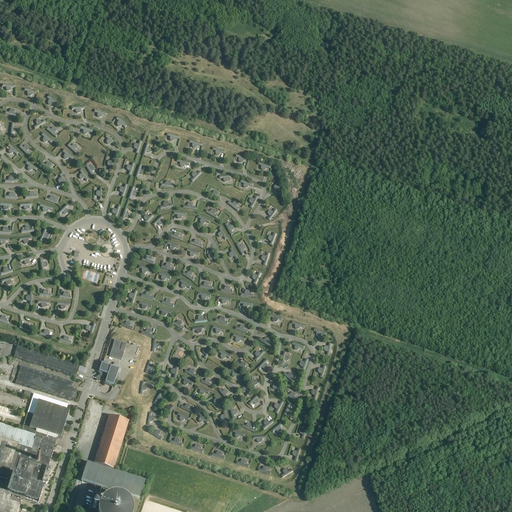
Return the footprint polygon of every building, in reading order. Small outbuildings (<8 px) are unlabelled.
[(36,95),(37,93),(25,89),(24,91),(28,92),(27,93),(27,95),(28,96),(30,97),(31,96),(32,95),(33,94),(36,95)] [(58,105),(49,96),(47,98),(50,100),(49,101),(48,103),(48,104),(49,106),(51,106),(53,105),(53,104),(56,106),(58,105)] [(15,114),(15,113),(15,111),(14,110),(12,110),(10,110),(9,112),(9,113),(6,112),(5,115),(18,118),(18,115),(15,114)] [(106,116),(107,114),(95,110),(94,113),(98,114),(97,115),(97,116),(98,118),(100,118),(102,118),(103,117),(103,115),(106,116)] [(127,127),(118,117),(116,119),(118,122),(118,123),(117,124),(117,126),(119,127),(120,127),(122,127),(123,126),(125,128),(127,127)] [(42,123),(41,122),(40,121),(38,120),(37,121),(36,123),(36,124),(37,126),(34,128),(35,130),(46,123),(45,121),(42,123)] [(105,124),(111,131),(115,127),(109,121),(105,124)] [(92,133),(93,131),(81,127),(80,129),(83,130),(83,131),(83,133),(84,135),(86,135),(87,135),(88,133),(89,132),(92,133)] [(51,130),(48,128),(46,130),(56,138),(58,136),(55,134),(56,133),(56,132),(56,130),(55,128),(53,128),(52,129),(51,130)] [(53,142),(43,133),(41,135),(44,138),(43,139),(43,140),(43,142),(45,143),(46,143),(48,142),(48,141),(51,144),(53,142)] [(179,140),(180,137),(167,134),(167,136),(170,137),(170,138),(170,140),(171,141),(173,142),(174,141),(175,140),(175,139),(179,140)] [(117,144),(107,135),(105,137),(108,140),(107,140),(107,142),(107,144),(108,145),(110,145),(111,144),(112,143),(115,146),(117,144)] [(102,148),(105,150),(107,147),(99,140),(97,141),(96,140),(94,142),(101,149),(102,148)] [(138,154),(142,142),(139,141),(138,145),(137,145),(136,145),(134,145),(134,147),(134,149),(136,150),(137,150),(136,154),(138,154)] [(202,147),(202,145),(190,141),(189,143),(193,144),(193,145),(193,147),(193,148),(195,149),(197,148),(198,147),(198,146),(202,147)] [(72,147),(69,144),(67,146),(77,155),(79,153),(76,151),(77,150),(77,148),(77,147),(76,145),(74,145),(73,146),(72,147)] [(149,153),(151,153),(151,151),(151,149),(149,148),(148,148),(149,144),(147,144),(143,156),(145,157),(147,153),(148,153),(149,153)] [(19,154),(10,145),(8,146),(10,149),(10,150),(9,151),(9,153),(10,154),(12,155),(13,154),(14,153),(17,156),(19,154)] [(24,148),(21,145),(19,147),(28,156),(30,154),(27,152),(28,151),(29,150),(29,148),(27,147),(26,147),(24,147),(24,148)] [(225,154),(226,152),(213,148),(213,150),(216,152),(216,153),(216,154),(217,156),(219,156),(220,156),(221,154),(221,153),(225,154)] [(74,159),(64,150),(62,152),(65,154),(64,156),(64,157),(64,159),(65,160),(67,160),(69,159),(69,158),(72,161),(74,159)] [(248,161),(249,159),(236,155),(236,158),(239,159),(239,160),(239,161),(240,163),(242,164),(243,163),(244,161),(244,160),(248,161)] [(112,171),(116,159),(113,158),(112,162),(111,162),(109,162),(108,163),(107,164),(108,166),(109,167),(110,167),(109,171),(112,171)] [(189,166),(190,164),(178,160),(177,162),(180,163),(180,164),(180,166),(181,167),(183,168),(184,168),(185,166),(186,165),(189,166)] [(38,169),(27,162),(26,164),(29,166),(28,167),(28,169),(28,170),(30,171),(31,171),(32,170),(33,169),(36,172),(38,169)] [(51,166),(51,164),(49,163),(48,163),(46,164),(46,165),(42,163),(41,166),(52,173),(53,171),(50,168),(51,167),(51,166)] [(131,176),(135,164),(133,163),(131,166),(130,166),(129,166),(127,167),(127,169),(127,170),(129,171),(130,172),(129,175),(131,176)] [(270,169),(271,167),(259,163),(258,165),(262,166),(261,167),(261,169),(262,171),(264,171),(265,171),(266,169),(267,168),(270,169)] [(90,168),(88,165),(85,166),(92,177),(95,175),(93,172),(94,172),(95,171),(95,169),(94,167),(92,167),(90,167),(90,168)] [(142,175),(143,175),(144,172),(143,171),(142,170),(141,170),(142,166),(140,165),(136,178),(138,178),(139,175),(140,175),(142,175)] [(89,181),(82,170),(80,171),(82,174),(81,175),(80,176),(79,178),(81,180),(82,180),(84,180),(85,179),(87,182),(89,181)] [(74,185),(79,183),(75,172),(72,174),(73,177),(71,178),(74,185)] [(193,183),(202,174),(200,172),(198,174),(197,174),(196,173),(194,173),(192,174),(192,176),(193,177),(194,178),(191,181),(193,183)] [(67,186),(62,174),(59,175),(61,178),(60,179),(59,180),(58,182),(59,184),(61,184),(62,184),(63,184),(65,187),(67,186)] [(253,187),(254,184),(241,180),(241,183),(244,184),(244,185),(244,187),(245,188),(246,189),(248,188),(249,187),(249,186),(253,187)] [(124,198),(128,186),(125,185),(124,188),(123,188),(122,188),(120,189),(119,191),(120,192),(121,193),(122,193),(121,197),(124,198)] [(135,197),(136,196),(137,194),(136,193),(135,192),(134,191),(135,188),(132,187),(128,199),(131,200),(132,197),(133,197),(135,197)] [(218,196),(218,194),(218,193),(216,192),(214,192),(213,193),(213,195),(209,193),(208,195),(220,200),(221,198),(218,197),(218,196)] [(55,200),(55,199),(54,197),(52,197),(51,197),(50,198),(49,200),(46,198),(45,201),(57,205),(58,202),(55,201),(55,200)] [(252,209),(259,198),(256,197),(255,200),(254,199),(252,199),(250,199),(249,201),(250,203),(251,204),(252,205),(250,208),(252,209)] [(233,204),(230,202),(228,204),(238,212),(240,210),(237,208),(238,207),(238,205),(238,204),(236,202),(235,202),(233,203),(233,204)] [(52,211),(53,209),(40,205),(40,207),(43,208),(43,209),(43,211),(43,212),(45,213),(47,212),(48,211),(48,210),(52,211)] [(66,215),(68,213),(68,211),(67,210),(66,209),(69,207),(67,205),(58,214),(60,216),(62,213),(63,214),(65,215),(66,215)] [(116,219),(120,207),(118,207),(117,210),(116,210),(114,210),(113,210),(112,212),(113,214),(114,215),(115,215),(114,219),(116,219)] [(127,219),(129,218),(129,216),(129,214),(127,214),(126,213),(128,210),(125,209),(121,221),(124,222),(125,218),(126,219),(127,219)] [(270,221),(278,211),(276,209),(273,212),(271,211),(269,211),(268,213),(268,215),(269,216),(270,217),(268,220),(270,221)] [(216,214),(216,212),(215,211),(214,210),(212,210),(211,212),(210,213),(207,211),(206,213),(217,219),(218,217),(215,215),(216,214)] [(145,226),(154,217),(152,215),(150,217),(149,217),(148,216),(146,216),(145,218),(145,219),(145,220),(146,221),(143,224),(145,226)] [(163,224),(163,223),(162,221),(162,220),(164,218),(162,216),(153,225),(155,227),(158,224),(158,225),(160,226),(162,226),(163,224)] [(209,224),(210,221),(199,216),(198,218),(201,220),(201,221),(200,222),(201,224),(203,225),(204,225),(206,223),(206,222),(209,224)] [(229,227),(228,224),(225,225),(231,236),(234,235),(232,232),(233,231),(234,230),(234,228),(234,227),(232,226),(230,226),(229,227)] [(227,239),(221,228),(219,229),(221,233),(220,233),(219,234),(218,236),(219,238),(221,238),(222,238),(223,237),(225,241),(227,239)] [(46,239),(48,239),(48,237),(48,235),(47,234),(46,234),(47,230),(45,229),(40,241),(42,242),(43,239),(44,239),(46,239)] [(180,237),(180,235),(179,234),(177,233),(175,234),(174,235),(174,236),(170,235),(170,237),(182,242),(183,239),(179,238),(180,237)] [(272,247),(277,234),(274,233),(273,237),(272,237),(270,236),(269,237),(268,239),(269,241),(270,242),(271,242),(270,246),(272,247)] [(200,244),(200,242),(199,241),(197,240),(195,241),(194,242),(194,243),(191,242),(190,244),(202,249),(203,246),(199,245),(200,244)] [(179,249),(180,247),(168,242),(167,244),(171,246),(170,247),(170,248),(171,250),(173,251),(174,250),(175,249),(176,248),(179,249)] [(241,247),(239,244),(236,245),(243,256),(245,255),(243,252),(244,251),(245,250),(246,248),(245,246),(243,246),(241,246),(241,247)] [(239,259),(232,248),(230,249),(232,253),(231,253),(230,254),(229,256),(230,258),(232,258),(233,258),(234,257),(236,261),(239,259)] [(199,256),(200,253),(188,249),(187,252),(190,253),(190,254),(190,255),(191,257),(193,258),(194,257),(195,256),(196,255),(199,256)] [(217,261),(212,249),(209,251),(211,254),(210,255),(209,256),(209,257),(209,259),(211,260),(212,259),(214,259),(215,262),(217,261)] [(224,264),(229,262),(225,250),(222,251),(223,255),(221,255),(224,264)] [(266,266),(270,254),(268,253),(266,257),(265,257),(264,256),(262,257),(262,259),(262,261),(264,262),(265,262),(264,265),(266,266)] [(152,261),(152,259),(151,258),(149,257),(147,258),(146,259),(146,260),(143,259),(142,261),(154,266),(155,263),(151,262),(152,261)] [(171,268),(171,266),(171,265),(169,264),(167,265),(166,266),(166,267),(162,266),(161,268),(173,273),(174,270),(171,269),(171,268)] [(151,273),(152,270),(140,266),(139,268),(143,270),(142,271),(142,272),(143,274),(145,274),(146,274),(147,273),(148,272),(151,273)] [(9,271),(8,270),(8,269),(6,268),(4,269),(3,270),(3,271),(4,273),(0,274),(1,276),(13,272),(12,270),(9,271)] [(170,280),(171,277),(159,273),(158,275),(162,277),(162,278),(162,279),(162,281),(164,281),(166,281),(167,280),(167,279),(170,280)] [(193,275),(192,274),(190,273),(189,273),(187,274),(187,275),(184,273),(182,275),(193,282),(194,280),(191,278),(192,277),(193,275)] [(256,286),(262,274),(259,273),(258,276),(257,276),(255,275),(253,276),(253,278),(253,279),(254,280),(255,281),(253,284),(256,286)] [(11,283),(11,282),(11,281),(15,280),(14,277),(1,281),(2,284),(6,283),(6,284),(7,285),(8,286),(10,285),(11,283)] [(190,289),(192,287),(181,280),(179,282),(183,284),(182,285),(182,286),(182,288),(184,289),(185,289),(186,288),(187,287),(190,289)] [(134,304),(137,292),(135,291),(134,295),(133,294),(131,294),(130,295),(129,297),(130,298),(131,299),(132,300),(131,303),(134,304)] [(151,296),(151,294),(150,293),(148,292),(147,293),(146,294),(146,295),(142,294),(141,297),(154,301),(155,298),(151,297),(151,296)] [(171,303),(171,302),(171,300),(169,300),(167,300),(166,301),(166,303),(162,301),(161,304),(174,308),(174,306),(171,304),(171,303)] [(151,308),(152,306),(140,302),(139,304),(143,305),(142,307),(142,308),(143,310),(145,310),(146,309),(148,308),(148,307),(151,308)] [(171,315),(172,312),(160,309),(159,311),(163,312),(162,314),(162,315),(163,317),(165,317),(166,316),(167,315),(168,314),(171,315)] [(282,321),(283,319),(271,315),(270,317),(274,318),(273,319),(273,321),(274,322),(276,323),(277,323),(278,321),(279,320),(282,321)] [(5,320),(5,318),(4,317),(3,316),(1,317),(0,318),(0,322),(8,325),(8,322),(5,321),(5,320)] [(225,321),(225,319),(224,318),(222,317),(221,318),(220,319),(220,321),(216,319),(215,322),(228,326),(229,323),(225,322),(225,321)] [(182,324),(182,323),(180,321),(178,322),(177,323),(176,324),(173,322),(172,324),(183,331),(184,329),(181,327),(182,326),(182,324)] [(131,326),(131,324),(130,323),(128,322),(127,322),(126,324),(125,325),(122,324),(121,326),(133,331),(134,328),(131,327),(131,326)] [(304,328),(305,326),(293,322),(292,324),(295,325),(295,326),(295,328),(296,329),(298,330),(299,330),(300,328),(301,327),(304,328)] [(29,328),(29,326),(28,324),(26,324),(25,324),(24,326),(23,327),(20,326),(19,328),(31,332),(32,330),(28,329),(29,328)] [(88,336),(91,337),(96,325),(93,324),(92,327),(89,326),(87,326),(86,327),(85,329),(86,330),(87,331),(90,332),(88,336)] [(225,333),(226,330),(213,326),(213,329),(216,330),(216,331),(216,332),(217,334),(219,335),(220,334),(221,333),(222,332),(225,333)] [(245,329),(245,328),(245,326),(243,326),(241,326),(240,328),(240,329),(236,327),(235,330),(247,334),(248,332),(245,331),(245,329)] [(326,336),(327,334),(315,329),(314,331),(317,333),(317,334),(317,335),(317,337),(319,338),(321,337),(322,336),(322,335),(326,336)] [(49,334),(49,332),(48,331),(46,330),(44,331),(43,332),(43,333),(39,332),(39,335),(51,339),(52,336),(48,335),(49,334)] [(151,334),(151,332),(151,331),(149,330),(147,330),(146,332),(146,333),(142,331),(141,334),(153,339),(154,336),(151,335),(151,334)] [(245,342),(246,339),(234,334),(233,337),(236,338),(236,339),(236,341),(236,343),(238,343),(240,343),(241,341),(241,340),(245,342)] [(68,341),(69,340),(68,338),(68,337),(66,336),(64,337),(64,338),(63,340),(60,338),(59,341),(71,345),(72,342),(68,341)] [(264,341),(261,338),(260,341),(270,348),(272,346),(269,344),(269,343),(270,342),(270,340),(268,339),(266,339),(265,340),(264,341)] [(109,357),(121,360),(126,344),(114,340),(109,357)] [(304,350),(305,347),(293,343),(292,345),(295,346),(295,347),(295,349),(296,351),(298,351),(299,351),(300,349),(301,348),(304,350)] [(75,377),(78,366),(17,346),(13,358),(75,377)] [(206,360),(212,348),(210,347),(208,350),(207,350),(206,349),(204,350),(203,352),(204,353),(205,355),(206,355),(204,359),(206,360)] [(230,359),(231,357),(220,351),(219,353),(222,355),(221,356),(221,357),(221,359),(223,360),(225,360),(226,359),(226,357),(230,359)] [(248,359),(255,354),(252,351),(246,355),(248,359)] [(257,362),(265,353),(263,351),(261,354),(260,353),(259,352),(257,353),(256,354),(256,356),(256,357),(257,358),(255,361),(257,362)] [(304,372),(309,360),(306,359),(305,363),(304,362),(302,362),(301,363),(300,365),(301,367),(302,367),(303,368),(301,371),(304,372)] [(266,369),(267,368),(267,366),(267,365),(266,364),(269,362),(266,360),(258,369),(260,371),(262,368),(263,369),(264,370),(266,369)] [(152,371),(153,370),(154,368),(153,366),(152,366),(151,365),(152,362),(149,361),(145,373),(148,374),(149,370),(150,371),(152,371)] [(104,384),(113,387),(119,368),(100,362),(97,371),(99,375),(97,377),(96,378),(95,379),(96,381),(98,382),(99,381),(102,380),(104,384)] [(246,365),(246,364),(244,363),(243,363),(241,364),(241,365),(238,363),(236,365),(247,373),(248,370),(245,368),(246,367),(246,365)] [(323,379),(326,366),(324,366),(323,369),(322,369),(320,369),(319,370),(318,372),(319,373),(320,374),(321,374),(320,378),(323,379)] [(77,391),(71,389),(73,383),(20,367),(18,372),(15,384),(73,402),(77,391)] [(241,378),(242,375),(231,369),(230,371),(233,373),(233,374),(232,375),(233,377),(234,378),(236,378),(237,377),(238,376),(241,378)] [(195,372),(195,371),(193,370),(191,370),(190,371),(189,372),(186,370),(185,373),(196,379),(197,376),(194,375),(195,374),(195,372)] [(279,370),(275,377),(278,379),(279,378),(283,380),(285,377),(282,375),(284,372),(279,370)] [(288,375),(285,373),(284,375),(294,383),(295,381),(292,379),(293,378),(294,376),(293,375),(292,374),(290,374),(289,375),(288,375)] [(193,386),(194,384),(183,377),(181,379),(185,381),(184,382),(184,383),(184,385),(186,386),(187,386),(189,385),(189,384),(193,386)] [(211,383),(211,382),(210,380),(208,379),(206,380),(206,381),(205,382),(202,380),(200,383),(212,388),(213,386),(210,384),(211,383)] [(209,394),(210,392),(198,387),(197,390),(200,391),(200,392),(200,394),(201,395),(203,396),(204,395),(205,394),(206,393),(209,394)] [(316,401),(320,388),(317,387),(316,391),(315,391),(313,391),(312,391),(311,393),(312,395),(313,396),(315,396),(313,400),(316,401)] [(223,392),(220,389),(218,391),(227,401),(229,399),(226,396),(227,395),(228,394),(228,392),(227,391),(225,390),(224,391),(223,392)] [(162,402),(163,401),(163,399),(162,398),(161,397),(163,394),(160,393),(154,404),(156,405),(158,402),(159,402),(161,403),(162,402)] [(296,397),(296,395),(295,394),(293,393),(292,393),(291,394),(290,395),(287,394),(286,396),(297,402),(298,399),(295,398),(296,397)] [(224,405),(216,395),(214,397),(216,399),(215,400),(214,402),(214,403),(215,405),(217,405),(218,404),(219,404),(222,407),(224,405)] [(257,405),(259,403),(259,402),(258,400),(257,399),(260,397),(258,395),(249,404),(251,406),(253,403),(254,404),(256,405),(257,405)] [(53,449),(54,446),(57,439),(62,440),(65,432),(67,432),(71,417),(68,416),(70,411),(38,400),(32,419),(26,417),(22,430),(0,423),(0,511),(16,511),(19,505),(20,505),(22,498),(38,503),(43,487),(44,483),(47,484),(51,470),(47,468),(48,466),(50,460),(53,449)] [(278,415),(284,403),(281,402),(280,405),(279,405),(277,404),(276,405),(275,407),(275,408),(276,409),(277,410),(275,413),(278,415)] [(292,413),(293,411),(292,409),(291,408),(290,408),(291,405),(289,404),(284,415),(286,417),(288,413),(289,414),(291,414),(292,413)] [(190,409),(191,407),(190,406),(188,405),(187,405),(186,406),(185,408),(182,406),(181,408),(192,414),(194,411),(190,410),(190,409)] [(233,411),(232,408),(229,408),(233,421),(235,420),(234,416),(235,416),(237,415),(238,414),(237,412),(236,411),(234,411),(233,411)] [(189,421),(190,419),(178,413),(177,415),(181,417),(180,418),(180,419),(180,421),(182,422),(184,422),(185,420),(185,419),(189,421)] [(209,423),(200,413),(198,415),(201,418),(200,419),(199,420),(199,422),(201,423),(202,423),(204,423),(205,422),(207,425),(209,423)] [(113,470),(129,422),(109,416),(94,464),(87,462),(81,481),(139,500),(145,480),(113,470)] [(264,431),(274,423),(273,421),(270,423),(269,422),(268,421),(266,421),(264,422),(264,424),(265,425),(266,426),(262,429),(264,431)] [(281,432),(282,430),(281,428),(280,428),(283,425),(282,423),(272,431),(273,433),(276,431),(277,432),(278,433),(280,433),(281,432)] [(252,428),(252,426),(251,425),(249,424),(248,424),(247,426),(246,427),(243,425),(242,428),(254,433),(255,430),(251,429),(252,428)] [(304,440),(308,427),(305,427),(304,430),(303,430),(302,430),(300,431),(300,432),(300,434),(302,435),(303,435),(301,439),(304,440)] [(244,438),(245,435),(233,430),(232,432),(236,434),(235,435),(235,437),(236,438),(238,439),(239,438),(240,437),(241,436),(244,438)] [(161,434),(160,432),(158,431),(157,432),(156,433),(155,434),(152,432),(150,434),(161,441),(163,438),(159,436),(160,435),(161,434)] [(180,443),(180,441),(179,440),(177,439),(175,440),(175,441),(174,442),(171,441),(170,444),(182,447),(183,445),(179,444),(180,443)] [(200,449),(200,447),(199,446),(197,445),(196,446),(195,447),(195,448),(191,447),(190,450),(203,454),(204,451),(200,450),(200,449)] [(297,462),(301,450),(298,449),(297,452),(296,452),(295,452),(293,453),(293,454),(293,456),(294,457),(296,457),(294,461),(297,462)] [(222,455),(222,454),(221,452),(219,452),(218,452),(217,454),(216,455),(213,454),(212,456),(224,460),(225,458),(221,456),(222,455)] [(246,464),(246,462),(245,461),(243,460),(242,461),(241,462),(241,463),(237,462),(236,464),(249,469),(249,466),(246,465),(246,464)] [(268,471),(268,469),(267,468),(265,467),(264,468),(263,469),(263,470),(259,469),(258,472),(270,476),(271,473),(268,472),(268,471)] [(289,472),(288,471),(287,470),(285,469),(284,470),(283,472),(284,473),(284,474),(281,476),(282,479),(293,472),(292,470),(289,472)] [(132,511),(132,510),(132,508),(131,505),(130,503),(128,501),(126,499),(124,497),(122,496),(119,495),(117,495),(114,495),(112,495),(109,496),(107,497),(104,498),(102,500),(101,502),(99,504),(98,506),(97,509),(97,511),(132,511)]
